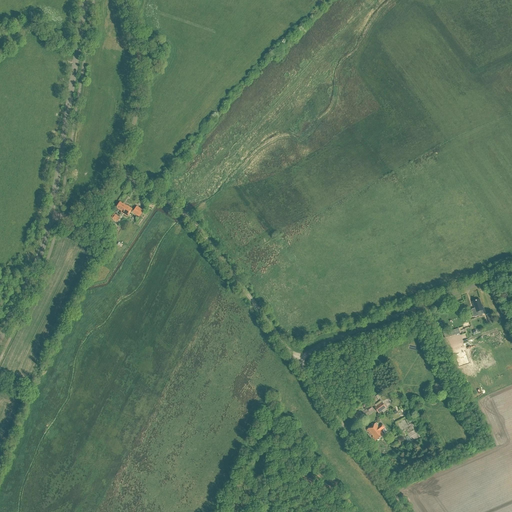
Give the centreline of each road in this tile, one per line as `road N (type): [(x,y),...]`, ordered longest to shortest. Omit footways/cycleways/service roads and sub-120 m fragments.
road 1 (unclassified): [(296,360),(190,217),(117,170)]
road 2 (unclassified): [(296,360),(511,271)]
road 3 (secondary): [(50,215),(85,0)]
road 4 (unclassified): [(406,511),(296,360)]
road 5 (unclassified): [(117,170),(140,80),(126,0)]
road 6 (secondary): [(0,339),(50,215)]
